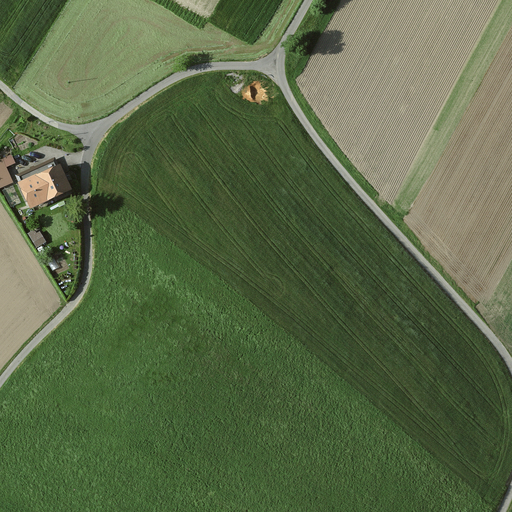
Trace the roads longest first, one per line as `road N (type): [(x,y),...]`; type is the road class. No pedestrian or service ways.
road 1 (unclassified): [(0,382),(84,284),(85,172),(105,125),(186,72),(272,63)]
road 2 (unclassified): [(272,63),(321,146),(511,365)]
